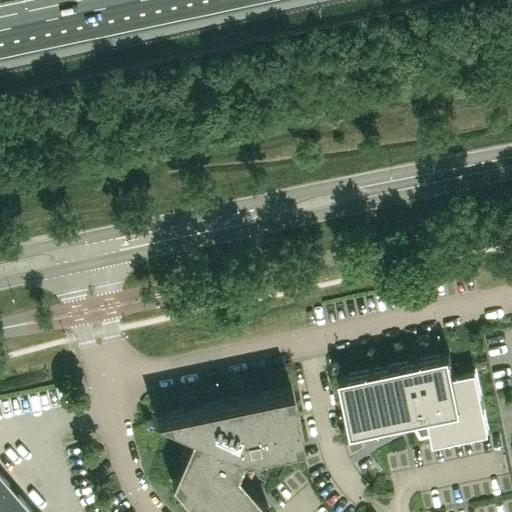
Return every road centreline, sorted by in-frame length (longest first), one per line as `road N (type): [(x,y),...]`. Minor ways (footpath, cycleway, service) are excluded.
road 1 (secondary): [(83,256),(511,165)]
road 2 (unclassified): [(108,378),(511,298)]
road 3 (unknown): [(108,378),(48,414),(36,444),(42,472),(69,511)]
road 4 (motorway): [(0,30),(145,0)]
road 5 (unclassified): [(108,378),(83,256)]
